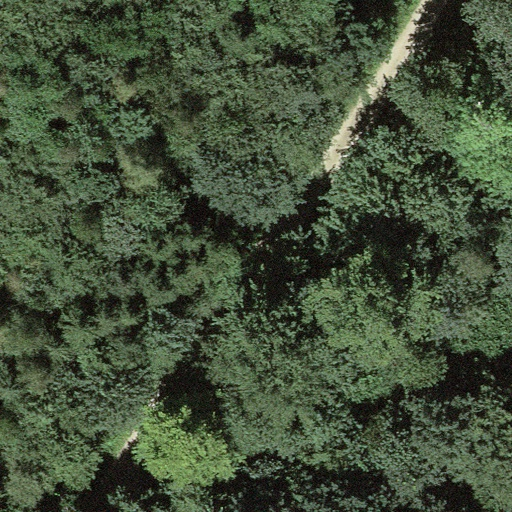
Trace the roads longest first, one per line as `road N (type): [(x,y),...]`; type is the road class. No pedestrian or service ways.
road 1 (track): [(85,511),(426,0)]
road 2 (track): [(511,387),(497,382),(354,407),(194,459),(99,511)]
road 3 (track): [(403,34),(511,232)]
